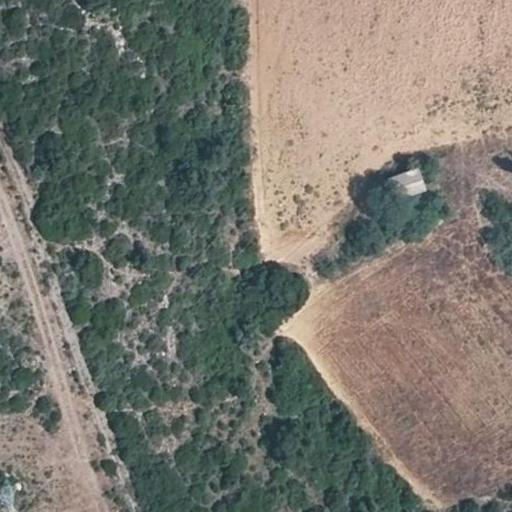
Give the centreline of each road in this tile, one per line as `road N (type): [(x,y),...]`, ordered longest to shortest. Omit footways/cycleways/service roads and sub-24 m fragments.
road 1 (track): [(0,185),(130,511)]
road 2 (track): [(511,196),(248,265)]
